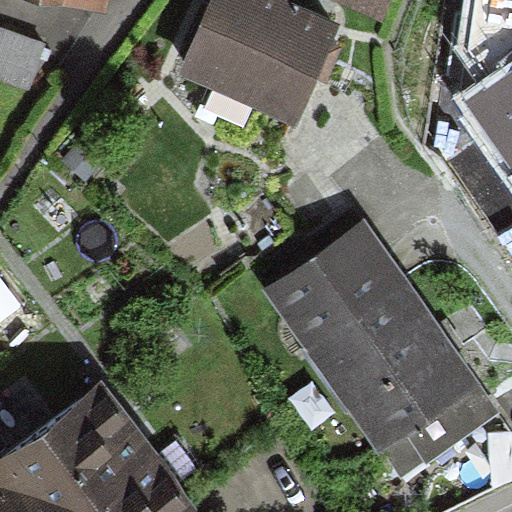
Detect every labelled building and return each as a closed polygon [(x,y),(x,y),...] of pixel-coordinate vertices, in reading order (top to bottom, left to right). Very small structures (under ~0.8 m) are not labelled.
[(290,107),(336,6),(322,0),(205,0),(180,57),(290,107)] [(356,0),(380,11),(384,0),(356,0)] [(442,121),(511,65),(511,63),(462,1),(391,56),(442,121)] [(1,22),(0,24),(0,73),(27,83),(44,37),(1,22)] [(511,69),(468,100),(511,163),(511,69)] [(401,468),(496,402),(474,371),(480,367),(449,324),(367,207),(267,276),(401,468)] [(0,511),(158,511),(189,488),(69,335),(0,389),(0,511)]
